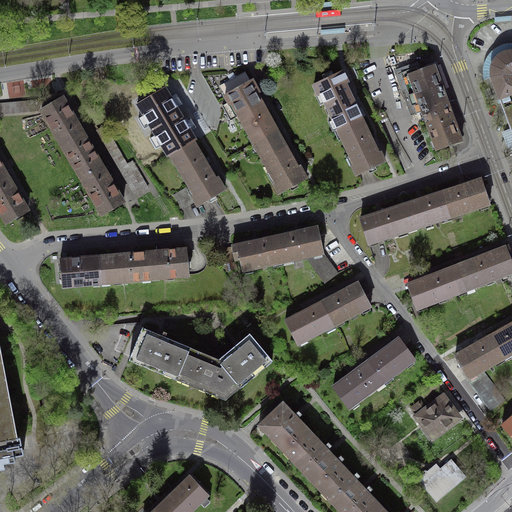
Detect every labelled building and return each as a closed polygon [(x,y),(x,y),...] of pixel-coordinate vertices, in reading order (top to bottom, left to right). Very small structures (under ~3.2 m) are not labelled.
[(511,43),(505,44),(504,44),(501,45),(498,47),(495,49),(492,51),(490,54),(488,57),(486,60),(484,63),(484,67),(483,70),(483,74),(483,77),(484,80),(492,78),(491,77),(491,74),(491,71),(491,68),(492,65),(493,62),(495,60),(497,57),(499,55),(501,54),(504,53),(507,52),(506,45),(511,45),(511,43)] [(504,53),(501,54),(499,55),(497,57),(495,60),(493,62),(492,65),(491,68),(491,71),(491,74),(491,77),(492,78),(492,79),(492,81),(500,102),(511,133),(511,45),(506,45),(506,49),(507,52),(504,53)] [(400,69),(396,70),(398,76),(399,76),(401,81),(403,87),(404,87),(406,93),(407,93),(409,98),(411,103),(412,102),(416,114),(423,111),(447,102),(443,91),(434,66),(418,71),(417,67),(404,72),(403,69),(400,69)] [(255,143),(277,131),(267,112),(257,94),(259,92),(252,81),(250,81),(245,72),(220,85),(226,95),(225,96),(229,103),(223,106),(230,120),(238,115),(250,136),(251,135),(255,143)] [(338,130),(362,118),(353,101),(345,83),(347,82),(343,73),(340,73),(316,85),(314,86),(319,95),(321,95),(338,130)] [(168,155),(195,139),(189,130),(184,123),(185,122),(180,114),(175,107),(170,99),(171,99),(165,89),(138,105),(145,116),(150,124),(150,125),(156,136),(157,136),(162,144),(161,144),(168,155)] [(41,110),(62,146),(83,134),(73,116),(63,98),(41,110)] [(38,100),(0,103),(0,112),(39,109),(38,100)] [(454,120),(447,102),(423,111),(437,150),(461,141),(454,120)] [(370,136),(362,118),(338,130),(354,165),(352,166),(356,175),(359,174),(383,163),(385,162),(381,153),(378,153),(370,136)] [(143,191),(105,126),(98,129),(136,194),(143,191)] [(287,149),(277,131),(255,143),(259,151),(276,183),(274,185),(279,193),(281,193),(304,180),(306,178),(300,167),(298,168),(287,149)] [(93,150),(83,134),(62,146),(81,179),(102,166),(93,150)] [(195,140),(195,139),(168,155),(168,156),(171,154),(176,162),(175,162),(189,187),(187,188),(187,187),(174,195),(181,207),(194,200),(198,206),(200,205),(223,191),(225,190),(218,178),(215,179),(204,160),(193,141),(195,140)] [(113,184),(102,166),(81,179),(102,214),(123,202),(113,184)] [(17,192),(7,175),(0,178),(0,211),(6,223),(28,210),(17,192)] [(462,186),(442,192),(451,217),(489,204),(485,192),(481,179),(462,186)] [(399,206),(407,231),(451,217),(442,192),(421,199),(399,206)] [(368,244),(407,231),(399,206),(380,212),(360,219),(368,244)] [(297,232),(277,236),(283,262),(309,256),(309,259),(307,259),(325,283),(338,273),(323,253),(320,238),(318,227),(297,232)] [(243,270),(283,262),(277,236),(258,240),(232,246),(233,246),(219,249),(222,264),(236,261),(235,259),(240,258),(243,270)] [(457,265),(466,290),(494,279),(497,285),(503,282),(501,277),(511,272),(511,263),(506,247),(481,256),(457,265)] [(168,250),(149,252),(151,279),(189,276),(187,248),(168,250)] [(124,254),(99,256),(101,283),(151,279),(149,252),(124,254)] [(73,286),(101,283),(99,256),(80,258),(61,259),(63,284),(73,283),(73,286)] [(417,309),(466,290),(457,265),(443,271),(432,275),(408,284),(417,309)] [(340,292),(322,302),(334,325),(371,306),(358,283),(340,292)] [(298,344),(334,325),(322,302),(304,311),(286,320),(298,344)] [(491,335),(504,358),(511,353),(511,323),(509,325),(491,335)] [(178,376),(190,347),(158,334),(143,328),(143,327),(130,356),(178,376)] [(237,344),(219,359),(218,360),(238,384),(270,358),(249,333),(249,334),(237,344)] [(504,358),(491,335),(473,345),(455,355),(468,378),(491,410),(505,400),(484,372),(482,373),(481,371),(504,358)] [(368,361),(384,382),(415,359),(399,338),(384,349),(368,361)] [(0,344),(0,469),(5,468),(4,463),(9,462),(10,462),(15,461),(14,456),(24,454),(22,446),(19,447),(19,444),(22,444),(20,436),(18,437),(0,344)] [(218,360),(219,359),(215,357),(190,347),(178,376),(225,395),(238,384),(218,360)] [(384,382),(368,361),(351,374),(333,386),(349,408),(384,382)] [(458,417),(443,397),(427,409),(423,405),(420,401),(411,407),(433,436),(458,417)] [(296,460),(319,438),(297,415),(285,402),(285,401),(261,423),(296,460)] [(511,416),(503,425),(511,435),(511,416)] [(331,451),(319,438),(296,460),(324,490),(347,468),(331,451)] [(466,477),(451,460),(434,474),(432,471),(430,469),(418,479),(437,501),(466,477)] [(488,472),(483,465),(477,471),(482,477),(485,474),(488,472)] [(363,486),(347,468),(324,490),(345,511),(361,511),(376,498),(363,486)] [(208,494),(190,475),(175,490),(159,506),(165,511),(189,511),(200,502),(205,507),(210,501),(206,496),(208,494)] [(388,511),(386,509),(376,498),(361,511),(388,511)]
